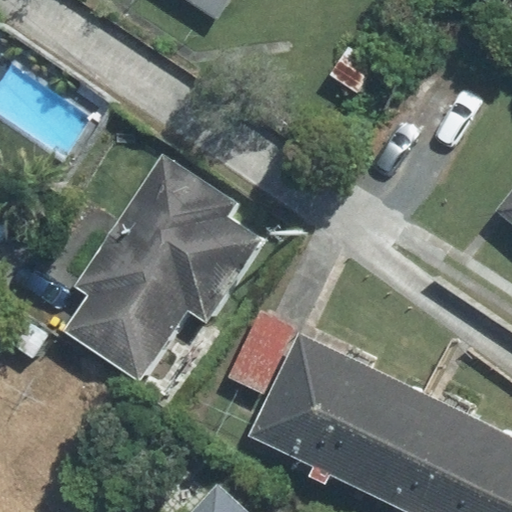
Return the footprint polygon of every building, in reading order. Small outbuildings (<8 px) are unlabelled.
[(200,0),(220,13),(229,0),(200,0)] [(356,46),(339,72),(364,87),(380,61),(356,46)] [(171,154),(86,282),(99,291),(75,326),(148,374),(196,303),(213,315),(267,236),(235,215),(244,202),(171,154)] [(267,309),(236,373),(268,389),(299,324),(267,309)] [(351,465),(378,478),(425,381),(318,330),(271,428),(334,459),(330,469),(345,477),(351,465)] [(475,511),(511,438),(511,422),(425,381),(378,478),(437,507),(434,511),(475,511)] [(511,511),(511,438),(475,511),(511,511)] [(220,511),(268,511),(242,488),(220,511)]
